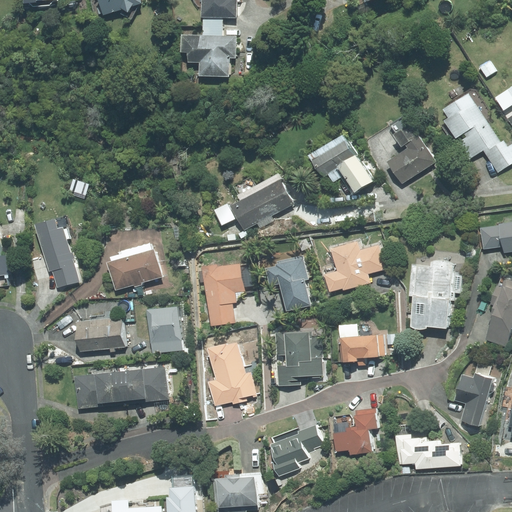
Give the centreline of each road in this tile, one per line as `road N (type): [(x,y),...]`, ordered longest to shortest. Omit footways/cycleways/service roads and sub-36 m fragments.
road 1 (residential): [(26,474),(175,433),(221,432),(381,381),(426,381)]
road 2 (residential): [(4,349),(18,391),(26,474)]
